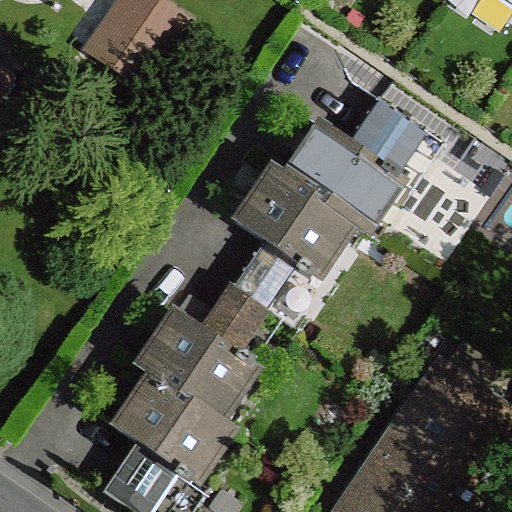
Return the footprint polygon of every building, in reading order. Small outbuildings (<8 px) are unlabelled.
[(189,19),(160,0),(129,0),(97,49),(147,82),(189,19)] [(511,0),(495,0),(511,11),(511,0)] [(0,100),(15,78),(0,68),(0,100)] [(382,104),(352,147),(400,180),(429,136),(382,104)] [(324,128),(288,181),(360,229),(372,237),(408,185),(400,180),(352,147),(324,128)] [(276,172),(240,224),(269,244),(296,263),(325,282),(360,229),(288,181),(276,172)] [(296,263),(269,244),(239,289),(266,307),(296,263)] [(239,289),(208,334),(244,359),(276,314),(266,307),(239,289)] [(154,377),(226,425),(261,373),(244,359),(208,334),(178,316),(142,369),(154,377)] [(456,511),(511,422),(511,419),(446,373),(350,511),(456,511)] [(238,434),(226,425),(154,377),(118,430),(145,448),(180,471),(202,486),(238,434)] [(151,511),(180,471),(145,448),(115,494),(141,511),(151,511)]
